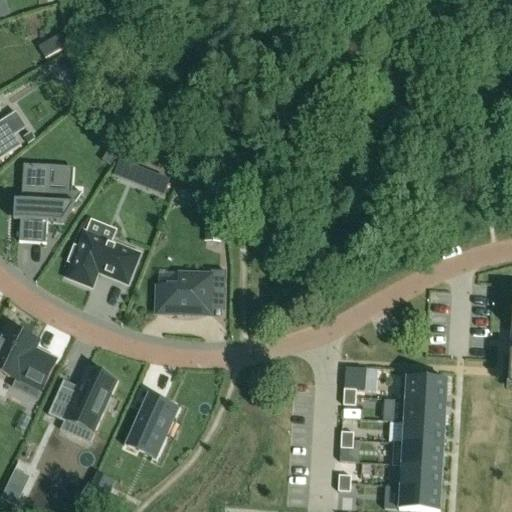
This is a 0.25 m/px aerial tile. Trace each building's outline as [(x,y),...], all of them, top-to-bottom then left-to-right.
[(0,161),(21,148),(4,121),(0,124),(0,161)] [(64,223),(83,193),(47,191),(49,168),(24,166),(19,244),(46,246),(47,222),(64,223)] [(128,286),(140,256),(85,235),(79,250),(75,248),(68,264),(73,265),(67,279),(92,289),(98,274),(128,286)] [(225,298),(226,273),(211,272),(211,277),(179,276),(179,289),(158,288),(157,315),(178,316),(178,317),(190,317),(190,316),(210,317),(211,297),(225,298)] [(54,369),(31,358),(36,347),(6,333),(0,345),(0,379),(15,387),(12,394),(37,406),(54,369)] [(94,434),(117,383),(88,369),(76,395),(61,388),(49,417),(65,424),(66,421),(94,434)] [(366,371),(365,380),(376,381),(376,372),(366,371)] [(446,406),(447,384),(407,381),(405,404),(446,406)] [(344,391),(344,400),(356,400),(356,392),(344,391)] [(175,409),(148,397),(130,438),(156,450),(175,409)] [(344,400),(343,407),(355,408),(356,400),(344,400)] [(445,428),(446,406),(405,404),(404,425),(445,428)] [(443,449),(445,428),(404,425),(403,447),(443,449)] [(342,434),(341,442),(353,443),(354,435),(342,434)] [(341,442),(341,450),(353,451),(353,443),(341,442)] [(442,471),(443,449),(403,447),(401,468),(442,471)] [(441,492),(442,471),(401,468),(400,490),(441,492)] [(339,477),(339,485),(351,486),(351,478),(339,477)] [(339,485),(338,494),(350,494),(351,486),(339,485)] [(439,511),(441,492),(400,490),(398,511),(439,511)]
